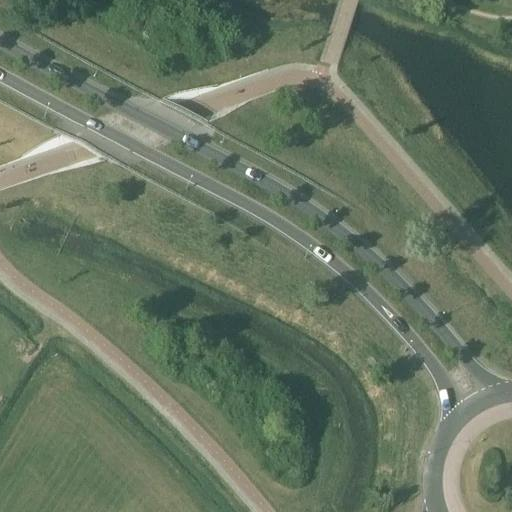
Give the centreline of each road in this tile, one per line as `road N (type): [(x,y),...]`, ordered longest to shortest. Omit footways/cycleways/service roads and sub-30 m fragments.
road 1 (primary): [(499,395),(387,272),(290,195),(0,40)]
road 2 (primary): [(0,76),(239,200),(316,249),(417,346),(461,415)]
